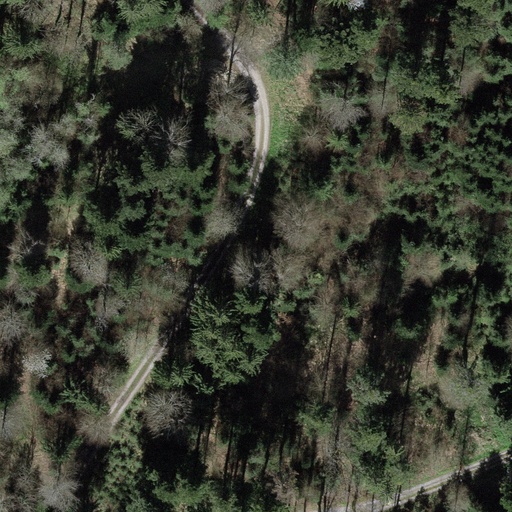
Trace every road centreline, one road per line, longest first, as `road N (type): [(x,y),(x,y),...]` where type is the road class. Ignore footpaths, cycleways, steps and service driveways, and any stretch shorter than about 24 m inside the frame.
road 1 (track): [(190,0),(247,68),(259,98),(255,166),(240,208),(61,511)]
road 2 (track): [(511,451),(396,499),(326,511)]
